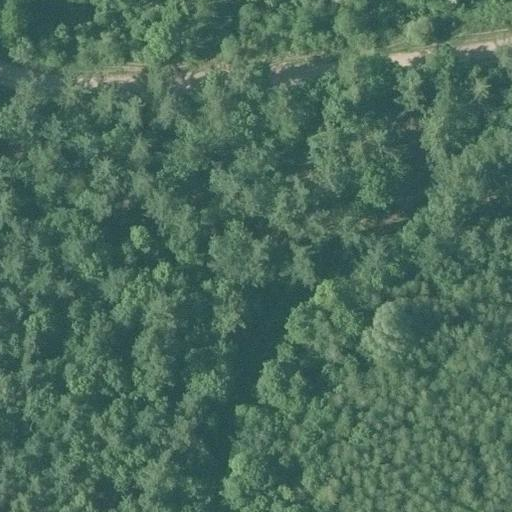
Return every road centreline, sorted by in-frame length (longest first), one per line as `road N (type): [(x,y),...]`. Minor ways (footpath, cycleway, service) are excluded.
road 1 (track): [(0,68),(44,83),(144,84),(320,73),(511,46)]
road 2 (track): [(511,100),(423,203),(284,331),(253,386),(225,511)]
